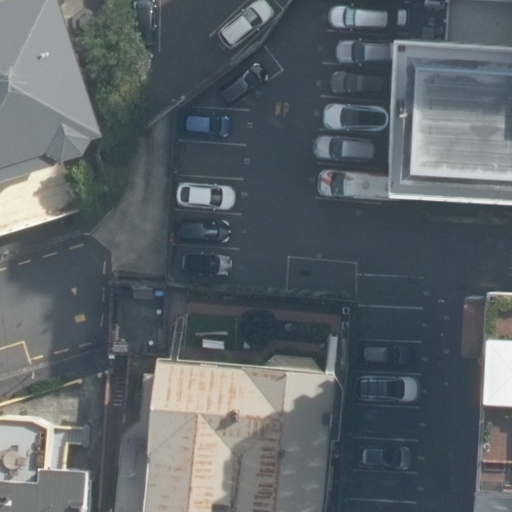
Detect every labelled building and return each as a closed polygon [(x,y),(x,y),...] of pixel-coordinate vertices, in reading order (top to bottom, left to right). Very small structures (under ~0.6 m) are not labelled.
[(0,0),(0,151),(83,126),(44,0),(0,0)] [(511,187),(511,33),(374,27),(366,180),(511,187)] [(511,511),(511,284),(470,282),(458,511),(511,511)] [(328,511),(335,363),(114,354),(107,511),(328,511)] [(0,511),(83,511),(86,442),(0,438),(0,511)]
